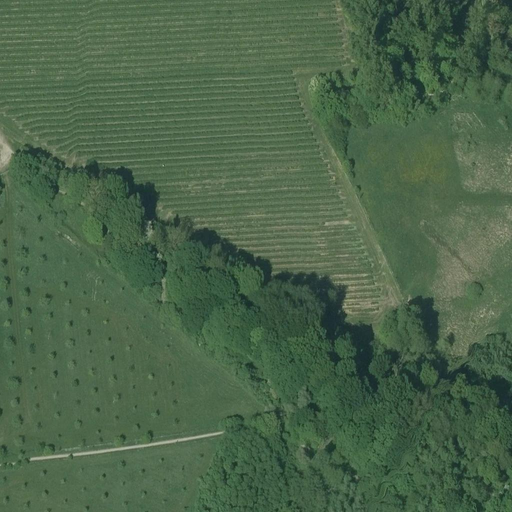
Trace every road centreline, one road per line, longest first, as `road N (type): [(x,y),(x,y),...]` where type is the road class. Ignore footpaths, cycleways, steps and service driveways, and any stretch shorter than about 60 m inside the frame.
road 1 (unknown): [(0,113),(23,120),(447,429),(472,461),(511,486)]
road 2 (track): [(0,431),(274,391),(438,479),(511,502)]
